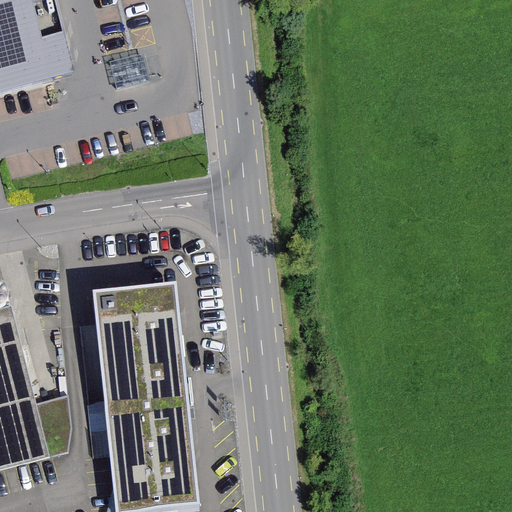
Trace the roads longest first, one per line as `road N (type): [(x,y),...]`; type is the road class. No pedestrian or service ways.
road 1 (secondary): [(280,511),(245,192)]
road 2 (residential): [(0,229),(245,192)]
road 3 (secondary): [(245,192),(226,0)]
